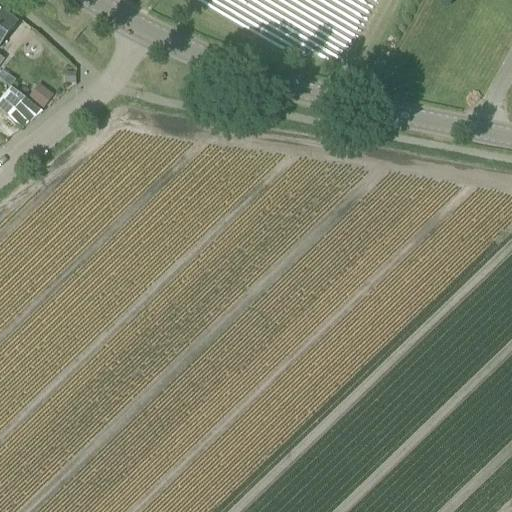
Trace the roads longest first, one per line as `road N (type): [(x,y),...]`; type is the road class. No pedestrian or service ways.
road 1 (secondary): [(511,137),(298,92),(132,32)]
road 2 (residential): [(0,175),(112,85),(132,32)]
